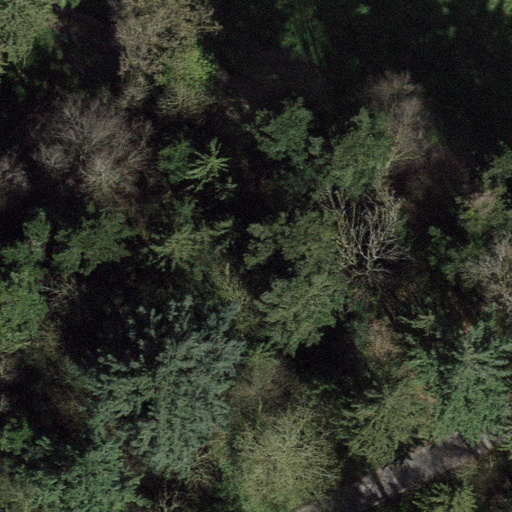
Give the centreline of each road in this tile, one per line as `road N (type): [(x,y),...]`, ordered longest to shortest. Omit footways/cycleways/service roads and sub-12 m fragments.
road 1 (track): [(12,0),(405,160),(511,187)]
road 2 (unclassified): [(511,421),(335,511)]
